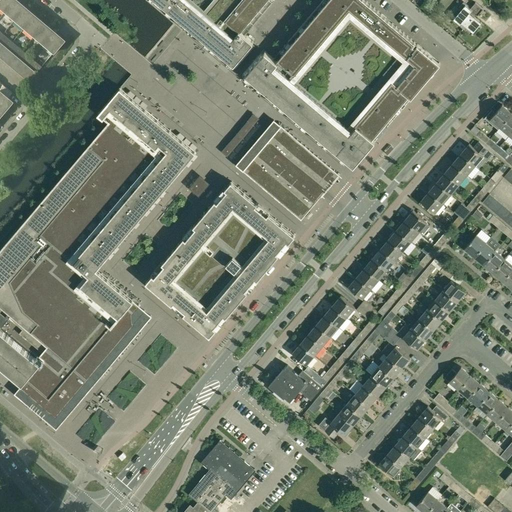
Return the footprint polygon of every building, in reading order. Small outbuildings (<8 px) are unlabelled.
[(0,0),(0,8),(4,12),(14,0),(0,0)] [(14,21),(25,7),(16,0),(14,0),(4,12),(14,21)] [(157,0),(234,64),(254,41),(245,34),(274,0),(157,0)] [(425,50),(365,0),(322,0),(274,58),(265,51),(245,74),(354,166),(440,63),(425,50)] [(460,11),(453,19),(464,28),(466,26),(474,33),(482,23),(474,16),(476,14),(478,15),(483,9),(476,2),(470,9),(463,3),(458,9),(460,11)] [(25,7),(14,21),(23,29),(35,15),(25,7)] [(23,29),(33,37),(44,23),(35,15),(23,29)] [(54,32),(44,23),(33,37),(43,45),(54,32)] [(64,40),(54,32),(43,45),(53,53),(64,40)] [(2,34),(0,36),(0,39),(9,46),(12,42),(2,34)] [(18,55),(22,50),(12,42),(9,46),(18,55)] [(0,59),(8,50),(4,46),(0,50),(0,59)] [(5,63),(13,54),(8,50),(0,59),(5,63)] [(22,50),(18,55),(28,63),(31,59),(22,50)] [(13,54),(5,63),(10,67),(17,58),(13,54)] [(10,67),(14,71),(22,62),(17,58),(10,67)] [(31,59),(28,63),(37,71),(41,67),(31,59)] [(14,71),(19,75),(26,66),(22,62),(14,71)] [(26,66),(19,75),(23,79),(31,70),(26,66)] [(23,79),(28,83),(36,73),(31,70),(23,79)] [(11,93),(2,86),(0,88),(0,91),(8,98),(11,93)] [(109,122),(0,250),(0,306),(8,313),(11,315),(9,318),(7,321),(1,328),(41,362),(23,383),(21,385),(21,386),(19,387),(56,418),(136,323),(134,322),(133,314),(140,306),(97,269),(196,151),(120,87),(109,101),(107,103),(98,113),(99,114),(106,120),(109,122)] [(0,91),(0,108),(4,111),(12,101),(8,98),(0,91)] [(502,105),(496,112),(494,110),(487,118),(499,128),(500,127),(511,113),(502,105)] [(511,131),(511,113),(500,127),(509,135),(511,131)] [(227,157),(258,122),(255,119),(253,117),(251,115),(220,151),(227,157)] [(280,124),(242,169),(301,219),(324,193),(334,181),(339,174),(280,124)] [(480,131),(476,135),(482,140),(486,136),(480,131)] [(490,139),(486,143),(492,148),(496,144),(490,139)] [(480,141),(474,148),(469,144),(461,153),(475,165),(479,169),(486,161),(488,162),(490,160),(489,159),(494,153),(480,141)] [(499,147),(495,151),(501,156),(505,152),(499,147)] [(467,175),(475,165),(461,153),(453,163),(467,175)] [(459,184),(467,175),(453,163),(445,172),(459,184)] [(445,172),(437,182),(451,194),(459,184),(445,172)] [(495,173),(490,179),(495,183),(500,177),(495,173)] [(208,186),(197,176),(188,188),(199,197),(208,186)] [(210,336),(295,235),(231,181),(205,210),(146,282),(210,336)] [(443,203),(451,194),(437,182),(429,191),(443,203)] [(487,182),(482,188),(487,192),(492,186),(487,182)] [(434,213),(443,203),(429,191),(420,201),(434,213)] [(479,192),(474,197),(479,201),(484,196),(479,192)] [(490,194),(489,194),(482,202),(486,206),(493,198),(490,195),(490,194)] [(497,201),(493,198),(486,206),(491,209),(497,201)] [(471,201),(466,207),(471,211),(476,205),(471,201)] [(497,201),(491,209),(495,213),(502,205),(497,201)] [(506,208),(502,205),(495,213),(499,216),(506,208)] [(506,208),(499,216),(503,220),(510,212),(506,208)] [(405,220),(419,231),(423,235),(431,226),(413,210),(405,220)] [(463,211),(458,216),(463,220),(468,215),(463,211)] [(511,218),(511,213),(510,212),(503,220),(507,224),(511,218)] [(419,231),(405,220),(403,218),(396,226),(398,228),(397,229),(411,241),(419,231)] [(496,218),(492,223),(498,228),(502,223),(496,218)] [(455,220),(450,226),(455,230),(460,224),(455,220)] [(506,226),(502,231),(508,236),(511,231),(506,226)] [(411,241),(397,229),(389,239),(403,251),(411,241)] [(464,248),(474,256),(486,243),(476,234),(464,248)] [(403,251),(389,239),(381,248),(395,260),(403,251)] [(439,249),(444,243),(439,239),(434,245),(439,249)] [(495,251),(486,243),(474,256),(483,264),(495,251)] [(395,260),(381,248),(373,258),(386,270),(395,260)] [(431,249),(426,254),(431,258),(436,253),(431,249)] [(505,259),(495,251),(483,264),(493,273),(505,259)] [(386,270),(373,258),(364,267),(378,279),(386,270)] [(423,258),(418,264),(423,268),(428,262),(423,258)] [(493,273),(502,281),(511,269),(511,264),(505,259),(493,273)] [(431,263),(426,269),(431,273),(436,267),(431,263)] [(454,274),(444,266),(440,270),(450,279),(454,274)] [(370,289),(378,279),(364,267),(356,277),(370,289)] [(415,268),(410,273),(415,277),(420,272),(415,268)] [(511,269),(502,281),(511,288),(511,269)] [(423,272),(418,278),(423,282),(428,276),(423,272)] [(370,289),(356,277),(348,286),(362,298),(370,289)] [(407,277),(402,283),(407,287),(412,281),(407,277)] [(443,289),(457,301),(466,292),(452,280),(443,289)] [(415,282),(410,288),(415,292),(420,286),(415,282)] [(399,286),(394,292),(399,296),(404,290),(399,286)] [(449,311),(457,301),(443,289),(435,299),(449,311)] [(407,291),(402,297),(407,301),(412,295),(407,291)] [(341,295),(333,305),(347,317),(355,307),(341,295)] [(391,296),(386,302),(391,306),(396,300),(391,296)] [(364,299),(360,304),(370,312),(374,308),(364,299)] [(441,320),(449,311),(435,299),(427,308),(441,320)] [(399,301),(394,307),(399,311),(404,305),(399,301)] [(370,312),(360,304),(356,309),(366,317),(370,312)] [(339,326),(347,317),(333,305),(325,315),(339,326)] [(383,305),(378,311),(383,315),(388,309),(383,305)] [(441,320),(427,308),(419,318),(433,330),(441,320)] [(391,310),(386,316),(391,320),(396,314),(391,310)] [(0,363),(23,383),(41,362),(1,328),(7,321),(0,315),(0,363)] [(330,336),(339,326),(325,315),(316,324),(330,336)] [(419,318),(411,327),(425,339),(433,330),(419,318)] [(309,333),(323,344),(330,336),(316,324),(309,333)] [(367,325),(362,330),(367,334),(372,329),(367,325)] [(392,327),(388,332),(398,340),(402,335),(392,327)] [(417,349),(425,339),(411,327),(403,337),(417,349)] [(375,329),(370,335),(375,339),(380,333),(375,329)] [(398,340),(388,332),(384,337),(393,345),(398,340)] [(323,344),(309,333),(301,343),(315,355),(323,344)] [(359,334),(354,340),(359,344),(364,338),(359,334)] [(367,339),(362,345),(367,349),(372,343),(367,339)] [(315,355),(301,343),(292,353),(306,365),(315,355)] [(351,344),(346,349),(351,353),(355,348),(351,344)] [(387,356),(401,368),(409,358),(395,346),(387,356)] [(359,348),(354,354),(359,358),(364,352),(359,348)] [(343,353),(338,359),(343,363),(347,357),(343,353)] [(379,365),(393,377),(401,368),(387,356),(379,365)] [(351,358),(346,364),(351,368),(356,362),(351,358)] [(335,362),(330,368),(335,372),(339,366),(335,362)] [(290,401),(299,390),(311,377),(302,370),(299,374),(287,365),(270,384),(290,401)] [(379,365),(371,375),(385,387),(393,377),(379,365)] [(308,366),(304,371),(314,379),(318,374),(308,366)] [(343,367),(338,373),(343,377),(348,371),(343,367)] [(444,377),(458,389),(470,375),(461,367),(456,372),(452,369),(452,368),(444,377)] [(327,372),(322,378),(327,382),(331,376),(327,372)] [(371,375),(363,384),(377,396),(385,387),(371,375)] [(480,383),(470,375),(458,389),(468,397),(480,383)] [(311,377),(299,390),(311,400),(322,386),(311,377)] [(335,377),(330,382),(335,386),(340,381),(335,377)] [(468,397),(477,405),(489,391),(480,383),(468,397)] [(369,406),(377,396),(363,384),(355,394),(369,406)] [(327,386),(322,392),(327,396),(332,390),(327,386)] [(477,405),(487,413),(499,399),(489,391),(477,405)] [(443,407),(448,401),(439,393),(434,399),(443,407)] [(361,415),(369,406),(355,394),(347,404),(361,415)] [(319,396),(314,401),(319,405),(324,400),(319,396)] [(508,407),(499,399),(487,413),(497,421),(508,407)] [(448,401),(443,407),(449,412),(453,407),(447,403),(449,401),(448,401)] [(353,425),(361,415),(347,404),(339,413),(353,425)] [(428,406),(420,415),(434,427),(442,418),(444,420),(448,415),(438,406),(434,411),(428,406)] [(511,422),(511,410),(508,407),(497,421),(506,429),(511,422)] [(457,411),(453,415),(459,420),(463,416),(457,411)] [(335,439),(342,432),(345,434),(353,425),(339,413),(331,423),(326,419),(320,426),(335,439)] [(426,437),(434,427),(420,415),(412,425),(426,437)] [(466,419),(462,423),(468,428),(472,424),(466,419)] [(418,446),(426,437),(412,425),(404,435),(418,446)] [(476,427),(472,431),(477,436),(481,432),(476,427)] [(453,434),(448,440),(453,444),(457,438),(453,434)] [(404,435),(396,444),(409,456),(418,446),(404,435)] [(485,435),(481,439),(487,444),(491,440),(485,435)] [(203,462),(211,469),(236,490),(253,470),(246,463),(220,441),(203,462)] [(445,443),(440,449),(445,453),(449,447),(445,443)] [(495,443),(491,447),(496,452),(500,448),(495,443)] [(401,466),(409,456),(396,444),(387,454),(401,466)] [(510,456),(504,451),(500,455),(506,460),(510,456)] [(437,453),(432,459),(436,463),(441,457),(437,453)] [(393,475),(401,466),(387,454),(379,463),(393,475)] [(429,462),(424,468),(428,472),(433,466),(429,462)] [(199,501),(211,510),(225,494),(229,498),(236,490),(211,469),(190,494),(199,501)] [(421,472),(416,477),(420,481),(425,476),(421,472)] [(447,476),(443,481),(449,486),(453,481),(447,476)] [(413,481),(408,487),(412,491),(417,485),(413,481)] [(457,484),(453,489),(458,494),(462,489),(457,484)] [(424,511),(426,511),(437,499),(428,491),(416,505),(424,511)] [(466,492),(462,497),(468,502),(472,497),(466,492)] [(487,506),(491,510),(498,502),(494,498),(487,506)] [(426,511),(442,511),(447,507),(437,499),(426,511)] [(476,500),(472,505),(477,510),(481,505),(476,500)] [(212,511),(211,510),(199,501),(193,509),(190,506),(185,511),(212,511)] [(496,511),(503,505),(498,502),(491,510),(494,511),(496,511)]
